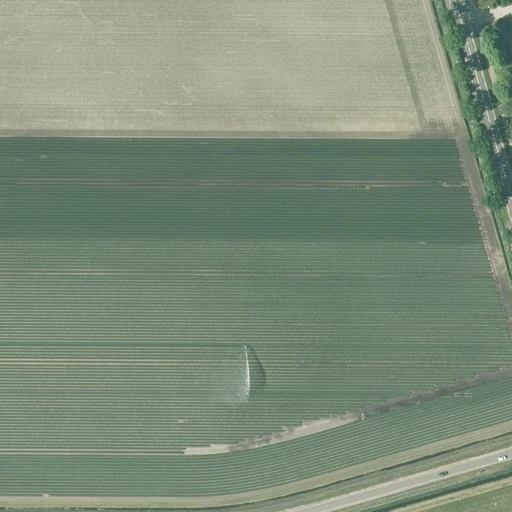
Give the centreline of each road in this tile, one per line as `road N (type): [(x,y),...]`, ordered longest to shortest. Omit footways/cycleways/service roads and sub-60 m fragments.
road 1 (unclassified): [(511,453),(305,511)]
road 2 (secondary): [(511,202),(454,0)]
